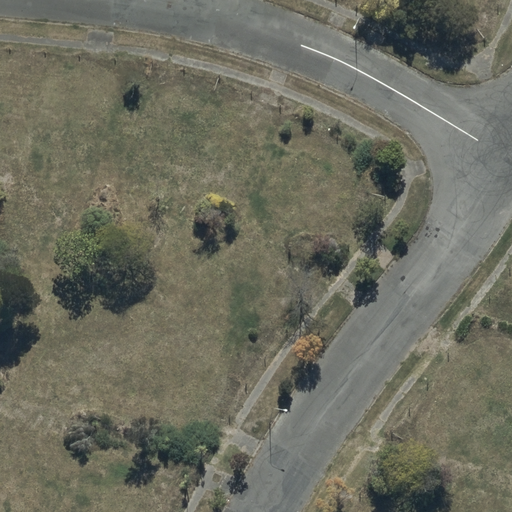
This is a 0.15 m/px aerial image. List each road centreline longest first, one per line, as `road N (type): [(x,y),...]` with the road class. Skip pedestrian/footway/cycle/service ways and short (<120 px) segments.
road 1 (residential): [(106,0),(206,13),(281,35),(416,100),(505,157)]
road 2 (unclassified): [(264,511),(326,406),(505,157)]
